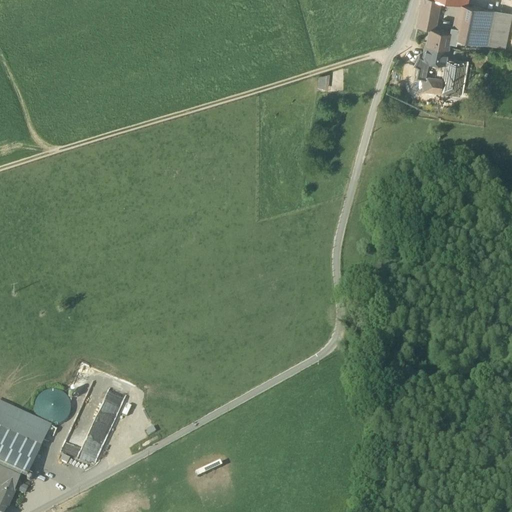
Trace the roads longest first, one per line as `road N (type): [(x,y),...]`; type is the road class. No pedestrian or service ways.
road 1 (residential): [(38,511),(329,348),(341,321),(339,232),(385,71),(415,0)]
road 2 (track): [(0,171),(369,57),(391,59)]
